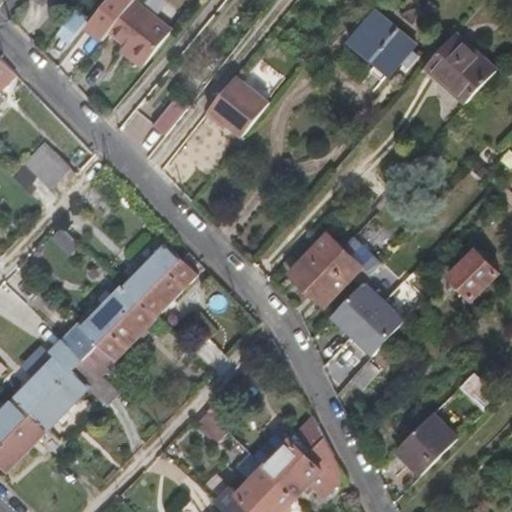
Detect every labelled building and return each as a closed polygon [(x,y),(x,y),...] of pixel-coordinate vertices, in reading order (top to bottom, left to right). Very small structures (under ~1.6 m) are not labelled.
[(134,0),(107,0),(86,27),(103,40),(110,31),(134,0)] [(171,28),(135,0),(134,0),(110,31),(125,42),(131,46),(129,49),(144,61),(171,28)] [(351,44),(391,77),(419,44),(378,11),(351,44)] [(72,42),(87,23),(76,15),(62,34),(72,42)] [(499,73),(456,37),(430,65),(456,86),(452,91),(469,104),(499,73)] [(144,61),(129,49),(131,46),(125,42),(120,49),(141,65),(144,61)] [(0,90),(0,89),(0,77),(10,67),(0,57),(0,90)] [(456,86),(430,65),(425,70),(451,92),(452,91),(456,86)] [(272,101),(238,74),(208,113),(219,121),(222,118),(230,124),(245,136),(272,101)] [(168,135),(188,110),(176,101),(156,126),(168,135)] [(222,118),(219,121),(227,128),(230,124),(222,118)] [(488,168),(500,155),(488,144),(477,157),(488,168)] [(66,172),(41,150),(26,166),(41,181),(50,189),(66,172)] [(476,178),(487,166),(480,161),(470,172),(476,178)] [(26,166),(24,164),(12,176),(30,193),(41,181),(26,166)] [(79,245),(60,228),(50,239),(68,256),(79,245)] [(327,304),(366,263),(375,272),(387,259),(359,234),(348,246),(331,230),(293,271),(327,304)] [(141,305),(182,262),(166,247),(124,289),(125,289),(141,305)] [(473,298),(501,272),(477,249),(450,274),(473,298)] [(157,320),(199,278),(182,262),(141,305),(157,320)] [(101,346),(141,305),(125,289),(124,289),(113,300),(108,295),(100,303),(106,309),(85,331),(79,326),(64,342),(69,347),(85,362),(101,346)] [(380,351),(402,326),(371,300),(349,324),(351,326),(343,335),(358,349),(367,339),(380,351)] [(116,362),(157,320),(141,305),(101,346),(116,362)] [(101,377),(116,362),(101,346),(85,362),(101,377)] [(33,416),(85,362),(69,347),(17,400),(33,416)] [(364,391),(380,370),(370,361),(352,382),(364,391)] [(49,431),(89,389),(108,407),(119,395),(101,377),(85,362),(33,416),(49,431)] [(500,397),(476,373),(463,386),(488,409),(500,397)] [(233,381),(224,390),(233,398),(242,390),(233,381)] [(0,449),(33,416),(17,400),(0,417),(0,449)] [(220,400),(207,413),(228,433),(241,419),(220,400)] [(228,433),(207,413),(195,425),(216,446),(228,433)] [(0,465),(7,473),(49,431),(33,416),(0,449),(0,465)] [(420,477),(457,441),(432,417),(396,453),(420,477)] [(281,485),(327,440),(315,418),(294,440),(283,430),(255,459),(265,469),(281,485)] [(348,479),(327,440),(281,485),(298,502),(312,488),(327,502),(348,479)] [(505,479),(490,465),(478,477),(493,492),(505,479)] [(226,511),(255,511),(281,485),(265,469),(240,495),(231,488),(217,503),(226,511)] [(288,511),(298,502),(281,485),(255,511),(288,511)]
